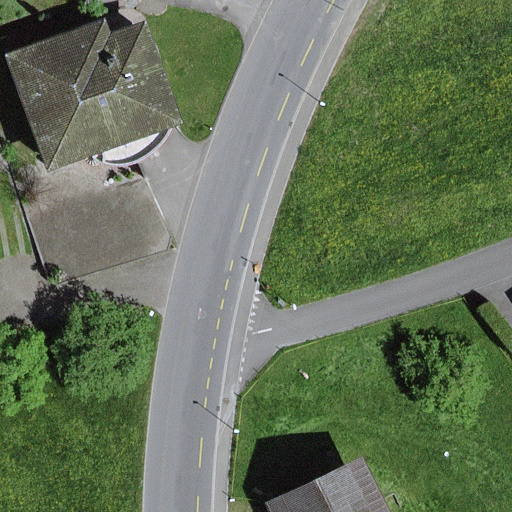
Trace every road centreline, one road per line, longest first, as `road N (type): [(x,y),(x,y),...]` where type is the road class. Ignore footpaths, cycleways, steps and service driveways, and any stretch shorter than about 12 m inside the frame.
road 1 (tertiary): [(312,0),(244,148),(197,329)]
road 2 (residential): [(511,254),(279,331),(197,329)]
road 3 (tertiary): [(197,329),(177,511)]
